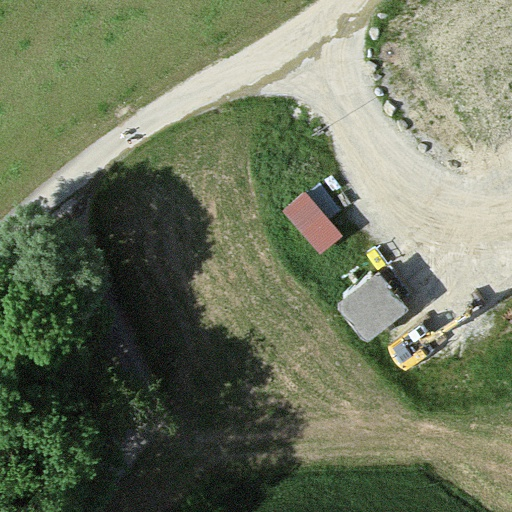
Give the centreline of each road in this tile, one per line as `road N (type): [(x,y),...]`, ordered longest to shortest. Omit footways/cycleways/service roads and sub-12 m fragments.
road 1 (unclassified): [(345,0),(84,168),(0,235)]
road 2 (track): [(297,31),(418,204),(498,240),(511,237)]
